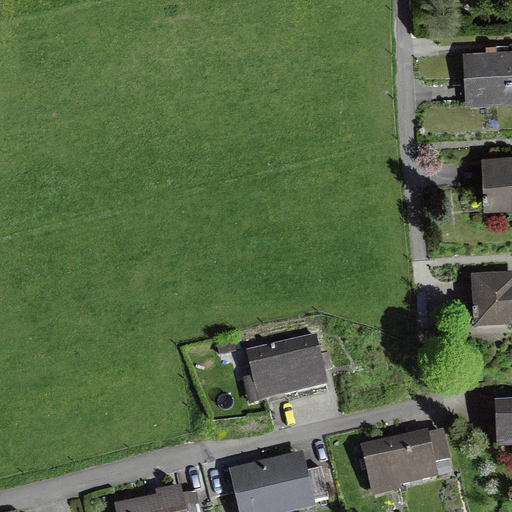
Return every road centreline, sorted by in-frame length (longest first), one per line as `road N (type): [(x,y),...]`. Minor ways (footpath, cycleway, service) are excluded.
road 1 (residential): [(0,501),(446,404)]
road 2 (residential): [(403,0),(418,257)]
